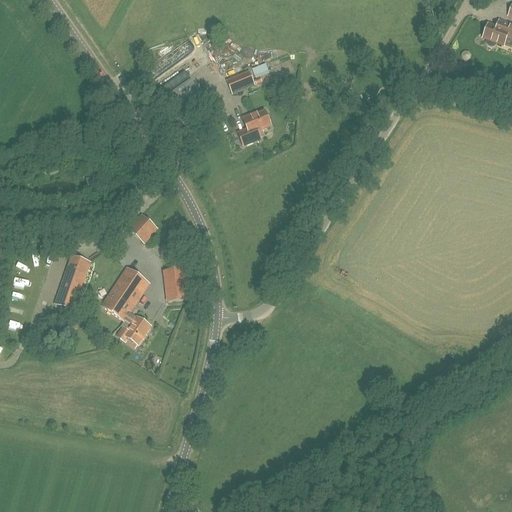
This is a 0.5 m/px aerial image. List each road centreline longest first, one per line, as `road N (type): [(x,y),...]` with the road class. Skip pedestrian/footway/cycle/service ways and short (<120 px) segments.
road 1 (tertiary): [(216,318),(211,256),(188,201),(49,0)]
road 2 (unclassified): [(216,318),(254,316),(265,306),(400,107),(419,93)]
road 3 (tertiary): [(167,511),(216,318)]
